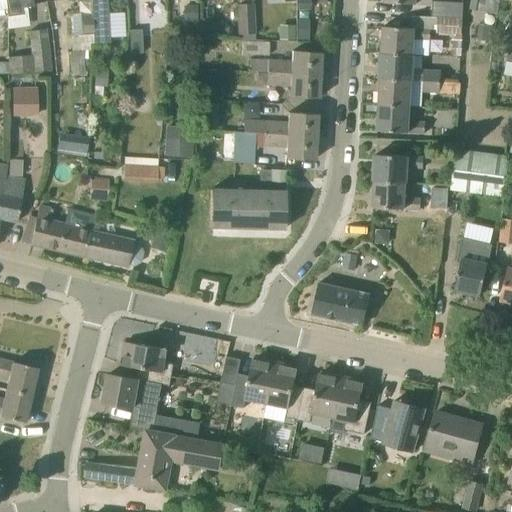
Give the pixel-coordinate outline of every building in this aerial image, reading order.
[(32,0),(5,0),(8,16),(23,14),(23,8),(33,7),(32,0)] [(90,0),(91,1),(92,16),(93,35),(93,45),(110,44),(107,0),(90,0)] [(497,12),(499,0),(472,0),(471,10),(481,11),(482,10),(497,12)] [(450,2),(433,1),(432,6),(432,19),(438,19),(449,20),(450,2)] [(197,5),(184,6),(184,24),(197,24),(197,5)] [(240,34),(256,33),(253,5),(237,7),(240,34)] [(82,35),(93,35),(92,16),(81,16),(82,35)] [(412,18),(411,29),(431,30),(437,30),(438,19),(432,19),(412,18)] [(453,34),(453,43),(452,55),(460,55),(461,43),(461,34),(462,20),(449,20),(438,19),(437,30),(437,33),(453,34)] [(479,25),(477,40),(492,42),(493,27),(479,25)] [(429,56),(430,41),(431,30),(411,29),(383,27),(381,53),(413,55),(429,56)] [(142,52),(141,30),(129,31),(130,53),(142,52)] [(48,70),(47,51),(46,31),(29,32),(31,55),(8,58),(9,74),(48,70)] [(241,55),(269,56),(269,42),(242,41),(241,55)] [(84,76),(84,71),(83,51),(70,52),(71,76),(84,76)] [(247,71),(267,73),(320,76),(321,53),(292,51),(292,62),(248,59),(247,71)] [(412,69),(413,55),(381,53),(380,79),(411,81),(423,82),(440,83),(441,71),(412,69)] [(95,70),(94,86),(103,87),(106,87),(107,71),(95,70)] [(198,70),(198,89),(218,90),(218,70),(198,70)] [(318,99),(320,76),(267,73),(267,85),(290,86),(290,97),(318,99)] [(410,107),(411,81),(380,79),(378,105),(410,107)] [(423,93),(440,94),(440,83),(423,82),(423,93)] [(440,83),(440,94),(460,95),(460,84),(440,83)] [(37,116),(37,88),(12,88),(12,116),(37,116)] [(410,107),(378,105),(377,131),(425,134),(425,123),(410,123),(410,107)] [(288,123),(264,122),(244,121),(244,133),(255,134),(264,134),(316,137),(317,115),(289,113),(288,123)] [(192,157),(193,139),(193,128),(166,126),(164,156),(192,157)] [(255,134),(244,133),(234,132),(233,151),(225,150),(225,162),(253,164),(255,134)] [(316,137),(264,134),(263,147),(287,148),(286,158),(314,160),(316,137)] [(450,190),(504,197),(510,157),(455,150),(450,190)] [(423,169),(423,158),(376,155),(374,182),(405,183),(406,168),(423,169)] [(122,176),(157,177),(158,157),(123,156),(122,176)] [(0,221),(0,219),(17,223),(25,181),(6,177),(3,195),(0,195),(0,221)] [(91,178),(90,190),(107,192),(108,180),(91,178)] [(405,199),(405,183),(374,182),(373,208),(420,211),(421,200),(405,199)] [(256,229),(284,229),(285,192),(248,191),(210,190),(209,227),(237,228),(237,223),(247,223),(257,223),(256,229)] [(67,208),(64,224),(44,220),(47,208),(40,206),(31,245),(83,257),(89,231),(90,231),(94,215),(67,208)] [(132,241),(90,231),(89,231),(83,257),(126,267),(127,264),(134,266),(141,262),(143,252),(139,245),(132,244),(132,241)] [(466,243),(455,289),(481,296),(488,265),(473,262),(477,246),(466,243)] [(344,250),(340,272),(356,274),(359,252),(344,250)] [(511,302),(511,269),(508,269),(500,300),(511,302)] [(363,326),(370,295),(318,284),(312,314),(363,326)] [(165,363),(167,350),(124,342),(121,357),(124,357),(123,365),(144,369),(143,380),(138,379),(138,380),(162,384),(169,386),(174,365),(165,363)] [(241,360),(228,357),(226,357),(221,383),(217,403),(231,406),(235,386),(238,374),(241,360)] [(6,390),(31,396),(37,368),(0,359),(0,378),(8,380),(6,390)] [(238,374),(235,386),(231,406),(244,409),(246,400),(266,404),(276,362),(261,359),(260,361),(253,360),(248,381),(238,379),(239,374),(238,374)] [(276,362),(266,404),(287,409),(285,418),(298,420),(305,388),(304,388),(303,393),(292,391),(297,369),(290,368),(290,365),(276,362)] [(305,388),(298,420),(310,423),(312,414),(333,419),(342,376),(327,373),(326,376),(319,374),(315,396),(304,393),(305,389),(305,388)] [(162,384),(138,380),(108,375),(103,403),(134,408),(157,412),(162,384)] [(371,403),(370,402),(369,407),(359,405),(363,384),(356,382),(357,379),(342,376),(333,419),(346,421),(344,430),(364,435),(371,403)] [(0,417),(24,423),(31,396),(6,390),(4,399),(0,398),(0,417)] [(162,396),(161,412),(176,413),(178,397),(162,396)] [(378,406),(373,425),(369,438),(383,442),(382,444),(413,453),(425,410),(394,401),(392,410),(378,406)] [(426,445),(473,458),(482,426),(436,413),(426,445)] [(197,441),(198,439),(200,423),(156,416),(153,432),(197,441)] [(197,441),(153,432),(146,431),(139,470),(86,463),(84,478),(136,485),(165,490),(171,459),(219,468),(224,444),(198,439),(197,441)] [(299,458),(321,463),(325,447),(302,442),(299,458)] [(475,511),(476,511),(483,485),(469,481),(462,509),(475,511)]
